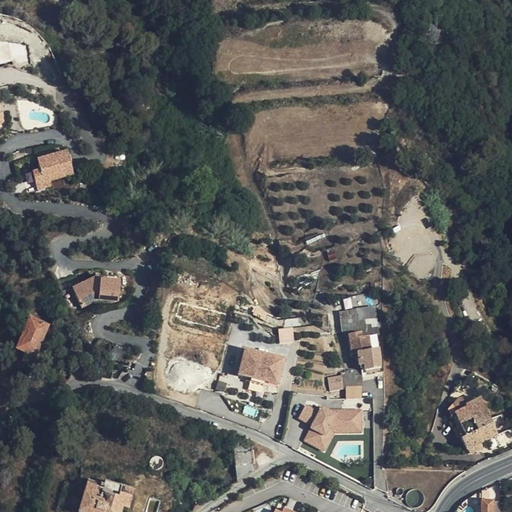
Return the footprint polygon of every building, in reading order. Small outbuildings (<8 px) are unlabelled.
[(23,116),(27,134),(48,129),(44,112),(23,116)] [(39,168),(32,170),(37,190),(53,186),(51,181),(74,175),(68,150),(37,157),(39,168)] [(83,311),(122,293),(114,277),(103,282),(99,274),(72,287),(83,311)] [(29,320),(16,349),(33,356),(34,357),(35,358),(47,327),(29,320)] [(221,369),(230,335),(182,322),(173,355),(221,369)] [(278,329),(280,343),(294,341),(292,328),(278,329)] [(359,338),(362,338),(361,331),(348,332),(350,351),(360,350),(364,350),(365,354),(366,353),(364,343),(360,344),(359,341),(359,338)] [(379,336),(362,338),(359,338),(359,341),(360,344),(364,343),(366,353),(365,354),(365,362),(366,371),(382,370),(379,336)] [(270,375),(267,385),(281,389),(287,363),(274,359),(274,361),(259,358),(260,355),(248,353),(243,376),(254,379),(256,372),(270,375)] [(254,379),(252,383),(267,387),(267,385),(270,375),(256,372),(254,379)] [(341,376),(342,378),(343,390),(345,390),(346,402),(361,402),(358,374),(341,376)] [(343,390),(342,378),(328,380),(330,393),(343,391),(343,390)] [(203,389),(198,404),(214,409),(218,394),(203,389)] [(468,411),(456,417),(466,440),(462,442),(467,453),(500,439),(482,402),(467,408),(468,411)] [(316,430),(323,418),(319,416),(310,410),(302,422),(316,430)] [(323,418),(316,430),(310,439),(323,447),(331,434),(364,433),(363,418),(334,419),(322,412),(319,416),(323,418)] [(466,440),(456,417),(451,419),(462,442),(466,440)] [(0,426),(0,438),(12,431),(7,422),(0,426)] [(323,447),(310,439),(308,443),(327,454),(336,437),(364,436),(364,433),(331,434),(323,447)] [(237,484),(257,470),(254,446),(233,440),(237,484)] [(391,447),(391,457),(397,458),(409,459),(410,449),(391,447)] [(126,511),(134,490),(104,481),(103,486),(88,482),(78,511),(126,511)] [(501,502),(501,484),(497,485),(492,487),(492,502),(494,502),(501,502)] [(481,511),(494,511),(494,502),(492,502),(481,502),(481,511)]
